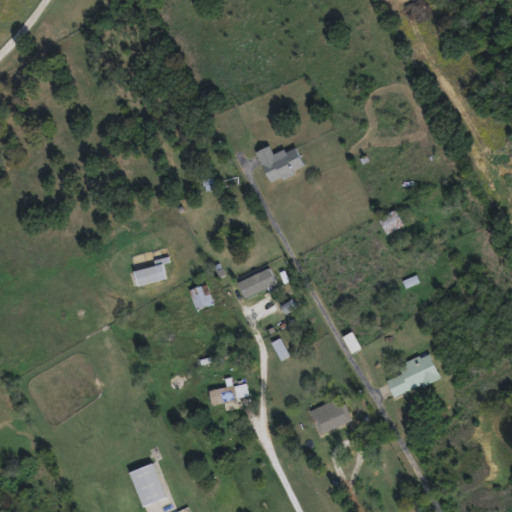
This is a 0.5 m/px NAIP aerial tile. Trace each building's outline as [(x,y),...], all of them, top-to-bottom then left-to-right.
[(235,116),(279,103),(282,112),(237,125),(235,116)] [(386,233),(377,217),(395,208),(404,223),(386,233)] [(134,270),(163,262),(167,276),(138,284),(134,270)] [(213,302),(196,308),(189,288),(206,282),(213,302)] [(440,379),(393,395),(387,378),(402,373),(399,363),(431,353),(440,379)] [(237,387),(237,407),(224,407),(224,405),(210,405),(210,387),(237,387)] [(338,406),(346,402),(353,418),(320,433),(310,409),(335,398),(338,406)] [(131,470),(154,462),(166,497),(143,505),(131,470)]
